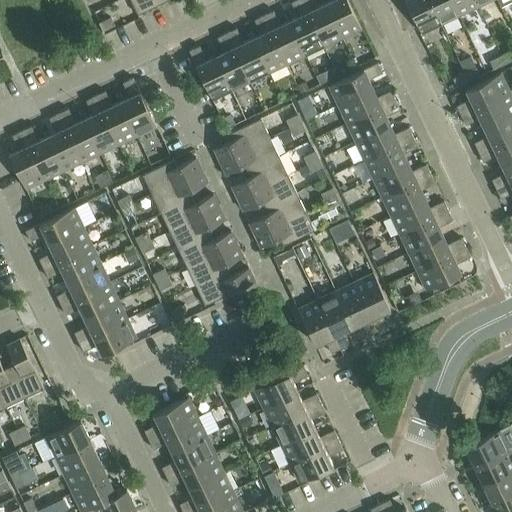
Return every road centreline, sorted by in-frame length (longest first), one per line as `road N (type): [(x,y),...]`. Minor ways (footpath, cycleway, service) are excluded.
road 1 (residential): [(511,283),(378,0)]
road 2 (tertiary): [(418,459),(459,347),(511,317)]
road 3 (residential): [(0,119),(158,44)]
road 4 (residential): [(107,392),(253,324)]
road 5 (residential): [(165,511),(107,392)]
